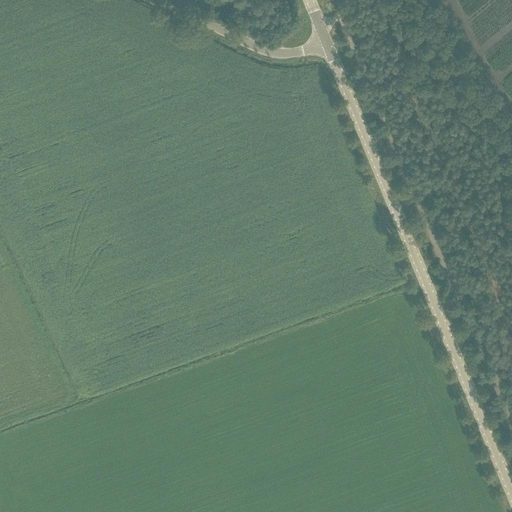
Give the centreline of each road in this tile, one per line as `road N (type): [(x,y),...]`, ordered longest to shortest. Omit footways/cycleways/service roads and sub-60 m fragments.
road 1 (tertiary): [(511,494),(328,45)]
road 2 (unclassified): [(163,0),(260,50),(328,45)]
